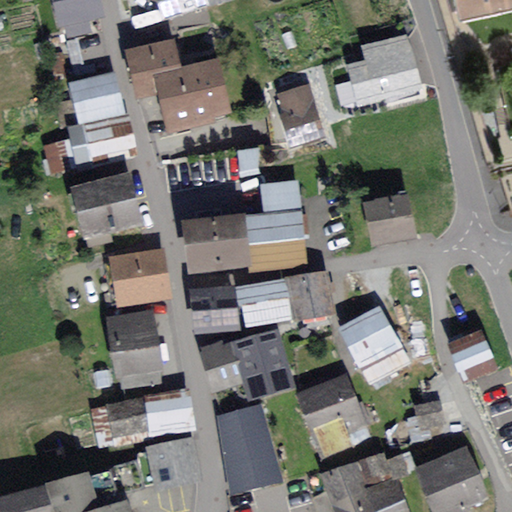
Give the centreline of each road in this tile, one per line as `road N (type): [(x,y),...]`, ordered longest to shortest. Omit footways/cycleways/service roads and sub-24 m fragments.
road 1 (residential): [(170,288),(102,0)]
road 2 (residential): [(170,288),(436,250)]
road 3 (residential): [(436,250),(450,364),(511,505)]
road 4 (unclassified): [(421,0),(456,108),(478,246)]
road 5 (residential): [(203,511),(204,441),(170,288)]
